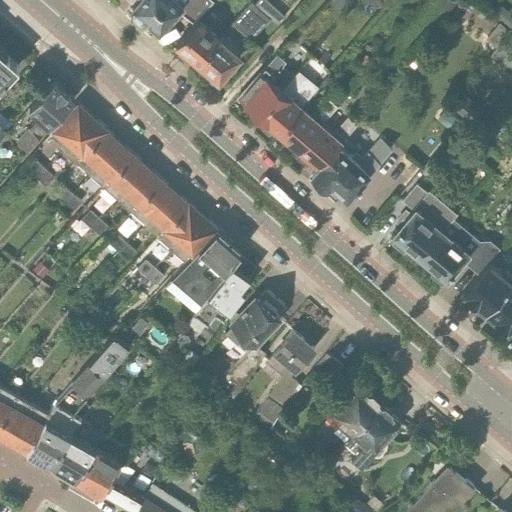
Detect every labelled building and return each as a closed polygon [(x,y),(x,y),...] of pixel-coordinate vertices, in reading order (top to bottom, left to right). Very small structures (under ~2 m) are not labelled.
[(136,0),(133,5),(134,6),(133,7),(132,12),(140,18),(144,17),(146,16),(159,28),(176,8),(194,23),(197,19),(197,18),(212,0),(136,0)] [(354,0),(334,0),(333,1),(343,11),(354,0)] [(459,0),(439,0),(439,1),(452,11),(460,1),(459,0)] [(251,38),(269,18),(250,1),(232,21),(251,38)] [(498,20),(509,29),(511,25),(511,14),(500,4),(491,14),(498,20)] [(194,23),(177,42),(180,45),(180,49),(185,53),(189,53),(197,60),(218,36),(197,19),(194,23)] [(498,20),(486,36),(497,45),(510,29),(509,29),(498,20)] [(497,45),(489,54),(511,72),(511,29),(510,28),(510,29),(497,45)] [(218,36),(197,60),(208,70),(209,75),(214,79),(218,79),(219,79),(240,55),(218,36)] [(0,86),(19,65),(0,47),(0,86)] [(277,52),(238,96),(258,114),(297,70),(296,69),(293,73),(282,64),(286,60),(277,52)] [(297,70),(258,114),(267,121),(268,126),(273,130),(277,130),(278,131),(301,105),(290,96),(306,78),(297,70)] [(53,80),(29,107),(40,116),(20,138),(17,135),(14,139),(28,151),(75,98),(53,80)] [(479,106),(469,96),(457,107),(467,117),(479,106)] [(312,115),(301,105),(278,131),(281,133),(281,137),(286,141),(290,141),(297,147),(320,122),(321,123),(338,104),(328,97),(312,115)] [(92,114),(87,109),(78,102),(47,136),(61,149),(92,114)] [(106,127),(92,114),(61,149),(75,162),(106,127)] [(320,122),(297,147),(318,165),(337,144),(338,145),(358,122),(348,114),(340,123),(345,127),(341,131),(337,127),(332,133),(321,123),(320,122)] [(107,127),(106,127),(75,162),(76,161),(90,173),(119,140),(106,128),(107,127)] [(351,156),(338,145),(337,144),(318,165),(312,173),(327,186),(330,182),(347,197),(390,146),(380,137),(361,158),(354,153),(351,156)] [(133,153),(119,140),(90,173),(103,186),(133,153)] [(146,165),(133,153),(103,186),(117,198),(146,165)] [(36,176),(45,167),(35,158),(27,168),(36,176)] [(160,177),(146,165),(117,198),(130,209),(160,177)] [(54,176),(45,167),(36,176),(46,185),(54,176)] [(174,189),(160,177),(130,209),(144,222),(174,189)] [(400,195),(411,204),(425,187),(415,178),(400,195)] [(65,202),(73,192),(63,183),(55,193),(65,202)] [(174,189),(144,222),(158,233),(187,201),(174,189)] [(82,200),(73,192),(65,202),(73,210),(82,200)] [(187,201),(158,233),(156,235),(171,248),(203,213),(189,201),(187,201)] [(420,254),(442,228),(416,206),(394,232),(395,233),(395,238),(403,244),(408,244),(420,254)] [(511,207),(503,218),(511,225),(511,207)] [(100,217),(90,208),(82,217),(91,226),(100,217)] [(203,213),(171,248),(185,261),(217,227),(203,213)] [(442,228),(420,254),(433,265),(433,270),(441,277),(446,276),(447,277),(468,252),(484,266),(489,259),(499,248),(489,239),(479,239),(452,216),(442,228)] [(100,217),(91,226),(101,234),(109,225),(100,217)] [(232,261),(242,248),(218,227),(185,261),(172,277),(165,283),(195,310),(201,303),(201,302),(232,261)] [(128,241),(118,233),(110,243),(119,251),(128,241)] [(128,241),(119,251),(128,260),(137,250),(128,241)] [(138,267),(146,275),(155,266),(146,258),(138,267)] [(489,259),(484,266),(463,291),(486,311),(511,280),(511,272),(506,268),(503,271),(489,259)] [(43,278),(50,270),(41,261),(33,269),(43,278)] [(232,261),(201,302),(201,303),(195,310),(193,313),(207,323),(215,312),(224,319),(245,290),(241,287),(250,275),(232,261)] [(155,266),(146,275),(156,284),(165,275),(155,266)] [(511,280),(486,311),(508,329),(511,325),(511,280)] [(245,351),(224,374),(216,383),(234,397),(265,351),(254,342),(286,306),(266,288),(225,332),(245,351)] [(99,311),(95,316),(103,323),(107,318),(99,311)] [(114,331),(117,326),(110,321),(106,326),(114,331)] [(315,347),(293,328),(285,338),(286,339),(275,352),(295,369),(315,347)] [(99,349),(108,339),(96,329),(87,339),(99,349)] [(75,426),(81,416),(73,411),(129,345),(114,332),(108,339),(99,349),(57,399),(55,399),(48,411),(27,450),(51,464),(70,432),(75,426)] [(191,348),(184,357),(194,365),(201,356),(191,348)] [(313,366),(332,382),(344,366),(326,351),(313,366)] [(216,383),(224,374),(205,356),(197,365),(216,383)] [(196,368),(191,375),(208,388),(213,382),(196,368)] [(333,399),(338,393),(325,382),(322,385),(322,390),(333,399)] [(0,419),(16,393),(0,383),(0,419)] [(367,392),(357,383),(337,407),(336,406),(334,409),(318,427),(329,436),(342,421),(354,430),(380,401),(379,401),(378,402),(377,401),(377,397),(371,392),(367,392)] [(0,419),(0,434),(10,440),(32,402),(16,393),(0,419)] [(379,445),(400,421),(390,412),(390,408),(384,404),(381,404),(379,403),(380,402),(380,401),(354,430),(344,441),(356,452),(351,457),(361,466),(377,448),(380,445),(379,445)] [(32,402),(10,440),(27,450),(48,411),(32,402)] [(51,464),(76,479),(95,446),(94,445),(99,439),(75,426),(70,432),(51,464)] [(76,479),(100,493),(109,477),(110,477),(112,473),(120,461),(129,446),(104,431),(99,439),(94,445),(95,446),(76,479)] [(168,455),(142,437),(136,446),(161,463),(168,455)] [(271,456),(283,468),(289,460),(277,449),(271,456)] [(112,473),(117,476),(122,479),(129,467),(120,461),(112,473)] [(475,487),(451,466),(437,482),(433,479),(404,511),(432,511),(438,505),(445,511),(460,511),(470,501),(466,498),(475,487)] [(142,492),(151,478),(139,471),(131,485),(142,492)] [(102,491),(133,510),(142,495),(110,477),(109,477),(100,493),(101,493),(102,491)] [(195,511),(151,483),(142,495),(133,510),(134,510),(137,511),(195,511)] [(357,495),(348,506),(355,511),(373,511),(376,509),(357,495)]
